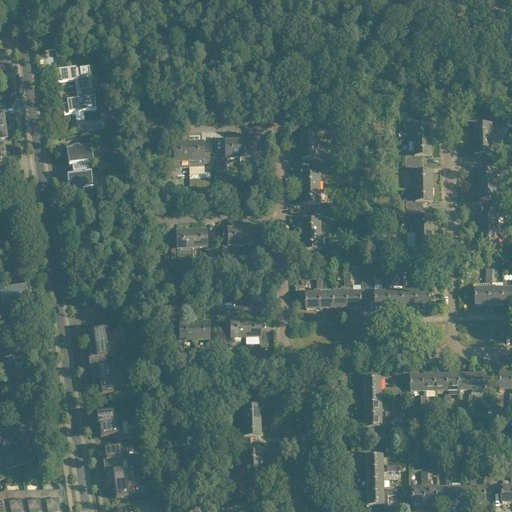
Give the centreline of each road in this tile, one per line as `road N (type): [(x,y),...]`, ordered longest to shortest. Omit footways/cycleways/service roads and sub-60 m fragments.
road 1 (tertiary): [(85,511),(23,44),(27,0)]
road 2 (residential): [(454,353),(445,66)]
road 3 (residential): [(445,66),(283,56)]
road 4 (residential): [(296,503),(309,358)]
road 5 (residential): [(309,358),(454,353)]
